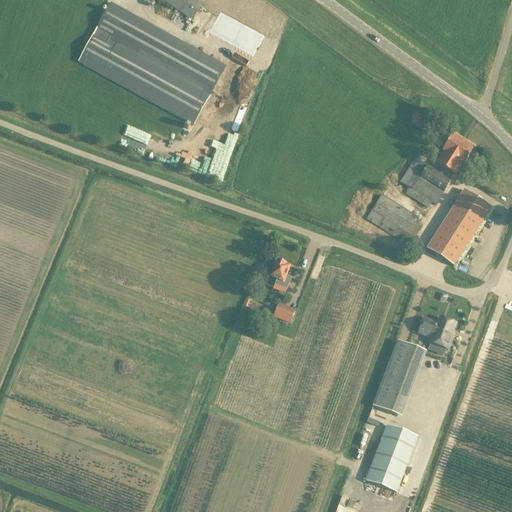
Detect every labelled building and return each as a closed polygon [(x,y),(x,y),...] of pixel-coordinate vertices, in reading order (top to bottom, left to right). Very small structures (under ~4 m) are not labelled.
[(160,0),(192,22),(202,6),(192,0),(160,0)] [(101,21),(78,63),(194,126),(226,67),(111,3),(101,21)] [(251,58),(263,36),(263,35),(221,12),(220,12),(208,34),(251,58)] [(433,136),(438,128),(415,112),(414,113),(410,120),(433,136)] [(127,127),(120,147),(184,169),(188,158),(147,144),(150,136),(127,127)] [(464,165),(474,150),(451,136),(442,152),(443,152),(435,164),(455,177),(462,165),(464,165)] [(222,182),(232,152),(220,148),(211,179),(222,182)] [(451,183),(426,168),(427,167),(415,160),(400,184),(408,189),(405,195),(427,210),(431,204),(436,207),(443,195),(451,183)] [(464,191),(427,250),(453,267),(491,208),(464,191)] [(417,219),(381,196),(366,221),(410,249),(420,232),(412,226),(417,219)] [(291,279),(286,277),(289,267),(284,265),(283,264),(281,263),(279,263),(277,262),(270,279),(276,281),(274,286),(287,291),(291,279)] [(268,317),(273,318),(285,323),(290,325),(295,312),(279,305),(277,310),(272,308),(268,317)] [(423,319),(417,334),(428,338),(427,342),(447,350),(453,336),(451,335),(455,324),(438,318),(436,324),(423,319)] [(397,342),(373,409),(397,418),(422,352),(397,342)] [(386,427),(365,483),(396,495),(418,439),(386,427)]
